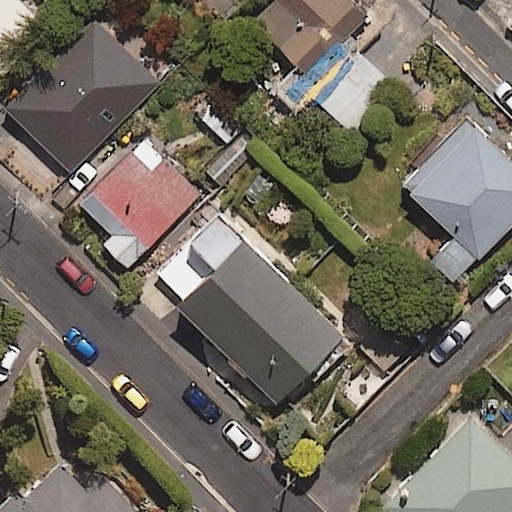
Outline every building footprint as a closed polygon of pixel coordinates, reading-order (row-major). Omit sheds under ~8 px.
[(0,0),(0,75),(51,28),(24,0),(0,0)] [(353,46),(341,33),(371,6),(365,0),(260,0),(256,4),(309,62),(291,79),(303,92),(310,85),(353,46)] [(158,78),(95,13),(15,90),(78,155),(158,78)] [(353,46),(310,85),(351,129),(397,87),(357,43),(353,46)] [(511,217),(511,138),(471,97),(399,169),(479,250),(511,217)] [(198,185),(139,128),(69,201),(129,258),(198,185)] [(257,147),(243,130),(204,164),(218,180),(257,147)] [(248,221),(175,288),(275,395),(348,328),(248,221)] [(414,340),(375,294),(344,321),(384,366),(414,340)] [(507,511),(511,508),(511,438),(479,404),(394,485),(420,511),(507,511)] [(49,450),(0,494),(0,511),(138,511),(100,470),(82,486),(49,450)]
